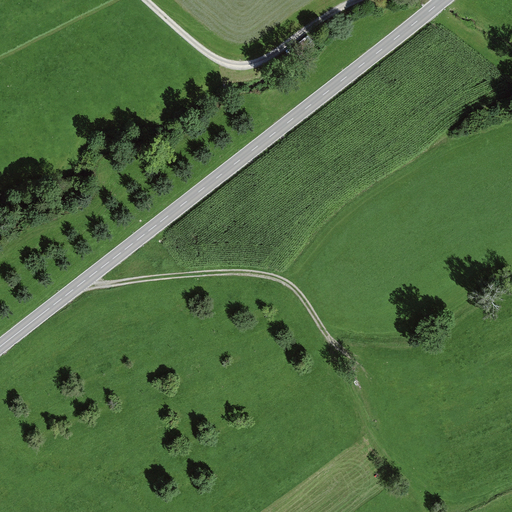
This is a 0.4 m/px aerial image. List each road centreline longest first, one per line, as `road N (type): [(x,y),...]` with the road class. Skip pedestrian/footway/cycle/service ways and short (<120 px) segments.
road 1 (tertiary): [(0,347),(444,0)]
road 2 (track): [(511,483),(447,502),(407,485),(330,340),(287,283),(244,272),(103,285),(87,279)]
road 3 (track): [(143,0),(208,56),(249,65),(357,0)]
